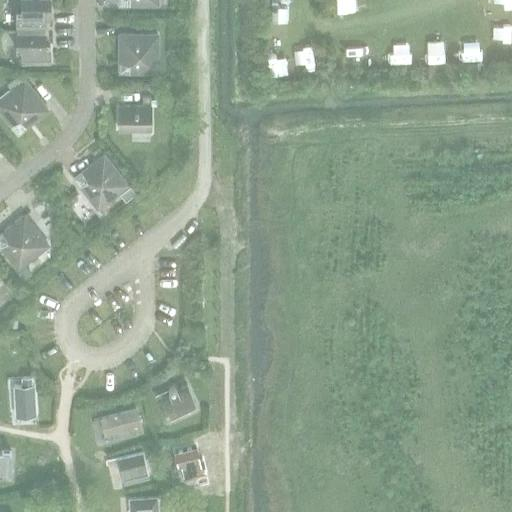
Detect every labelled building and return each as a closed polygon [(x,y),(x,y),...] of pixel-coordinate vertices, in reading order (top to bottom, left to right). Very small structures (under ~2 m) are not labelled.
[(31,33),(44,33),(44,26),(45,26),(45,15),(50,15),(50,0),(20,0),(21,13),(16,13),(16,26),(17,26),(31,26),(31,33)] [(45,33),(44,33),(31,33),(31,26),(17,26),(18,33),(16,33),(16,45),(21,45),(21,61),(50,61),(50,44),(45,44),(45,33)] [(157,71),(158,33),(120,33),(119,62),(136,62),(136,71),(157,71)] [(31,121),(48,108),(20,73),(7,83),(12,88),(0,97),(0,108),(12,125),(26,114),(31,121)] [(151,128),(151,94),(143,94),(143,104),(119,104),(119,128),(151,128)] [(98,207),(127,183),(104,153),(81,171),(92,184),(85,190),(98,207)] [(25,276),(32,270),(25,262),(48,244),(24,214),(1,232),(12,245),(5,251),(25,276)] [(32,384),(31,375),(22,376),(23,384),(14,385),(16,415),(36,414),(34,384),(32,384)] [(195,401),(187,383),(177,388),(177,387),(176,386),(175,385),(174,385),(173,385),(172,385),(171,385),(170,385),(170,386),(169,386),(169,387),(169,388),(168,388),(168,389),(168,390),(169,390),(169,391),(170,394),(165,396),(164,394),(157,397),(165,414),(195,401)] [(142,430),(136,408),(102,416),(106,432),(132,425),(134,432),(142,430)] [(209,467),(196,445),(183,452),(181,450),(172,455),(178,466),(182,464),(190,477),(209,467)] [(1,450),(2,448),(0,447),(0,469),(11,470),(12,450),(1,450)] [(124,480),(149,474),(143,451),(118,457),(124,480)] [(157,511),(157,496),(129,497),(130,511),(157,511)]
